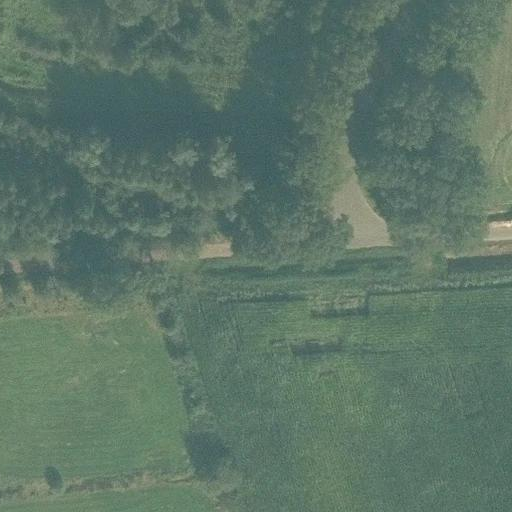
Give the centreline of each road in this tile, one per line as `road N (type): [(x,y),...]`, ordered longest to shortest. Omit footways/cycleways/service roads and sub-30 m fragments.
road 1 (unknown): [(0,81),(348,136)]
road 2 (unclassified): [(350,241),(511,231)]
